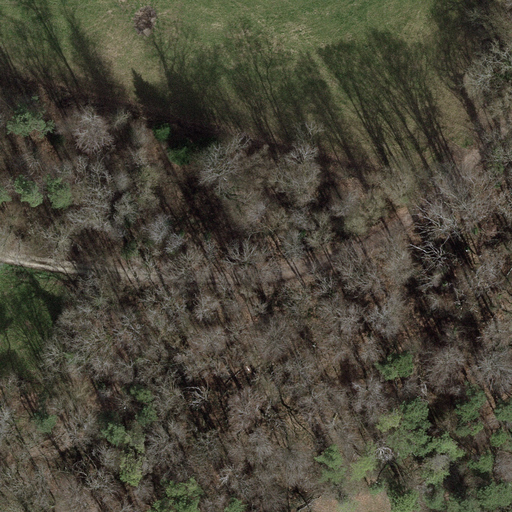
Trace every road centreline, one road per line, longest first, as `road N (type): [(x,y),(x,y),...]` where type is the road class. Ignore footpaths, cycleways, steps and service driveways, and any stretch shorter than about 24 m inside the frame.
road 1 (track): [(154,275),(275,269),(357,249),(511,123)]
road 2 (track): [(154,275),(0,252)]
